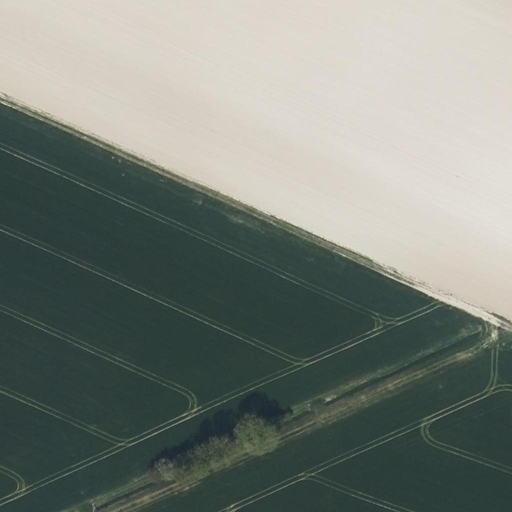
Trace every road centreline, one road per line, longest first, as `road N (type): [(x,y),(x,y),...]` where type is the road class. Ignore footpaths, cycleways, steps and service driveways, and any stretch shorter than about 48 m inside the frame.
road 1 (track): [(0,95),(511,328)]
road 2 (track): [(511,330),(114,511)]
